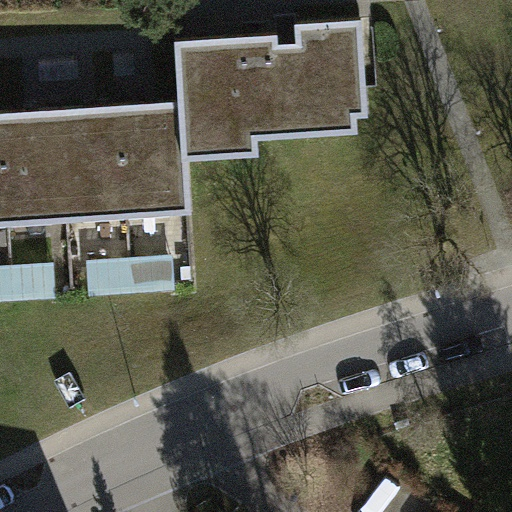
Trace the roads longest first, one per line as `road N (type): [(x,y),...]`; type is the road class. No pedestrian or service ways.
road 1 (residential): [(511,315),(205,421)]
road 2 (residential): [(205,421),(26,511)]
road 3 (residential): [(205,421),(239,479),(283,511)]
